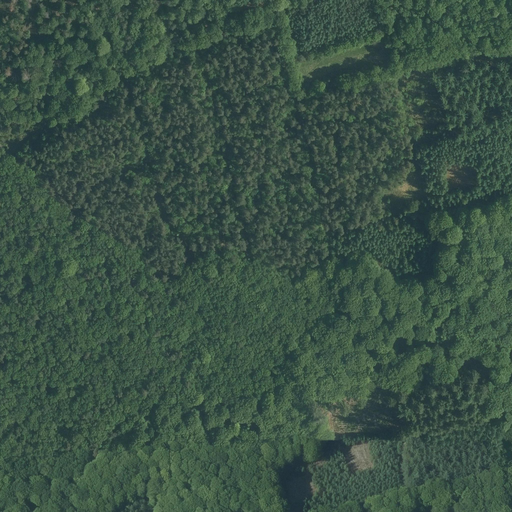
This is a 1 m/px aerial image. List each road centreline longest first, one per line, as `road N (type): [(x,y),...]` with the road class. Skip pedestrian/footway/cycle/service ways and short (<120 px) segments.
road 1 (track): [(57,511),(215,418),(284,398),(431,375),(511,347)]
road 2 (track): [(0,118),(53,113),(153,49),(283,0)]
